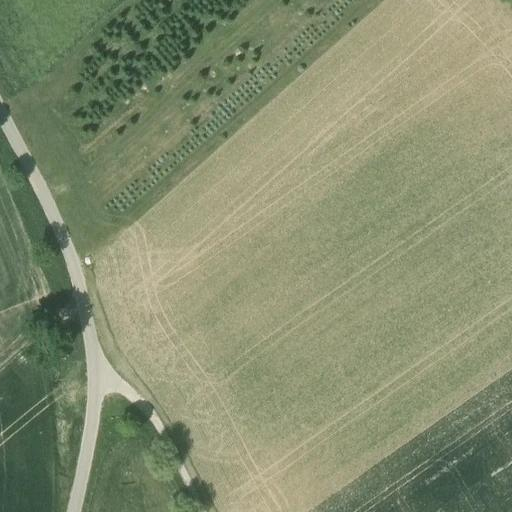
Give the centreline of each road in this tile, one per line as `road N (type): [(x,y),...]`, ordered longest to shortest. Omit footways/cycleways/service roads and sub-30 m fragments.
road 1 (unclassified): [(73,511),(96,372),(64,236),(0,112)]
road 2 (track): [(200,511),(156,421),(96,372)]
